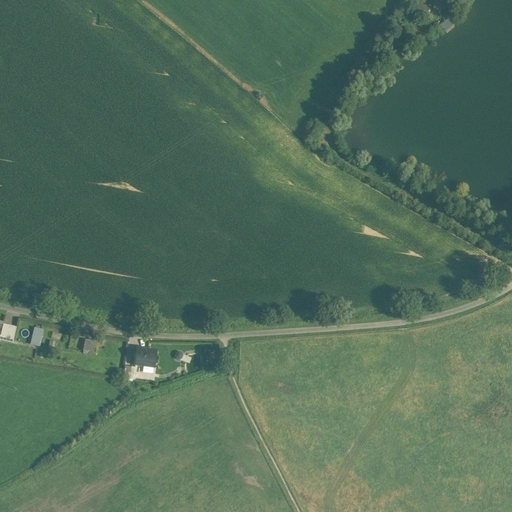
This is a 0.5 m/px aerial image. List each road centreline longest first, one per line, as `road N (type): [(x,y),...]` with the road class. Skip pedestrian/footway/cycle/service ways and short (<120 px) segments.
road 1 (track): [(232,334),(392,326),(454,315),(511,290)]
road 2 (residential): [(0,305),(128,333),(232,334)]
